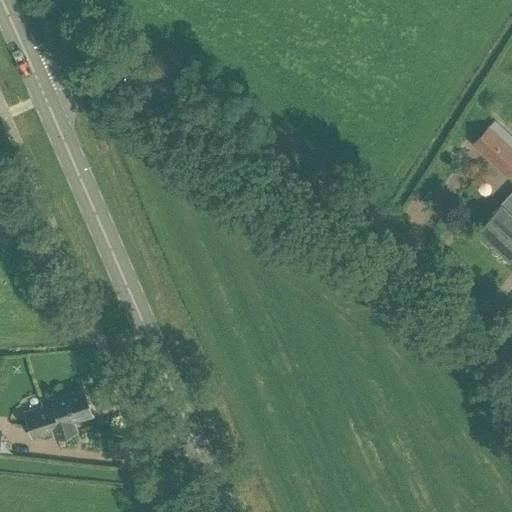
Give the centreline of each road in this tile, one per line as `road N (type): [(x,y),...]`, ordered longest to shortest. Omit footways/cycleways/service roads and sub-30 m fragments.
road 1 (unclassified): [(511,364),(414,254),(165,95),(137,81),(95,79),(42,98)]
road 2 (primary): [(221,511),(42,98)]
